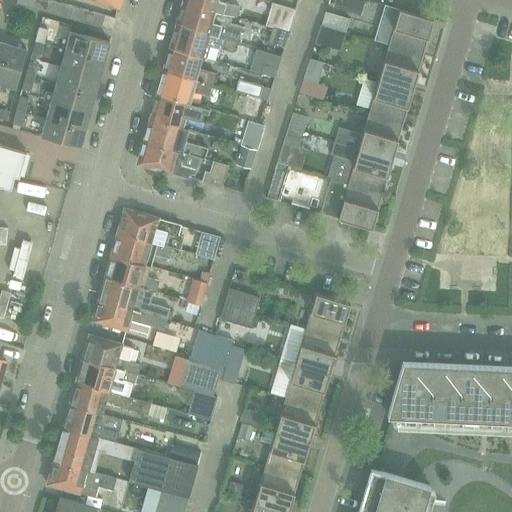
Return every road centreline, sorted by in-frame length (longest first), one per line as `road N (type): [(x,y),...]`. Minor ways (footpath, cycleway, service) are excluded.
road 1 (residential): [(13,479),(99,183)]
road 2 (residential): [(389,280),(99,183)]
road 3 (residential): [(389,280),(469,0)]
road 4 (unknown): [(324,0),(253,235)]
road 5 (residential): [(319,511),(376,326)]
road 6 (residential): [(99,183),(152,0)]
road 7 (residential): [(511,348),(419,343),(376,326)]
